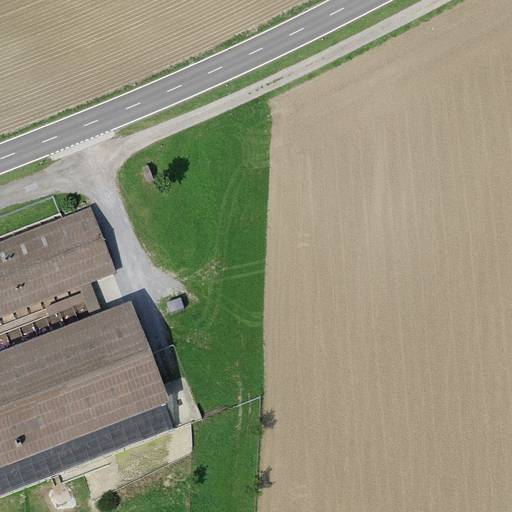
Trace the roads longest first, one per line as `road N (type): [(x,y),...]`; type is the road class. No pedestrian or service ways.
road 1 (track): [(0,203),(440,0)]
road 2 (primary): [(359,0),(206,76),(0,160)]
road 3 (track): [(154,327),(77,130)]
